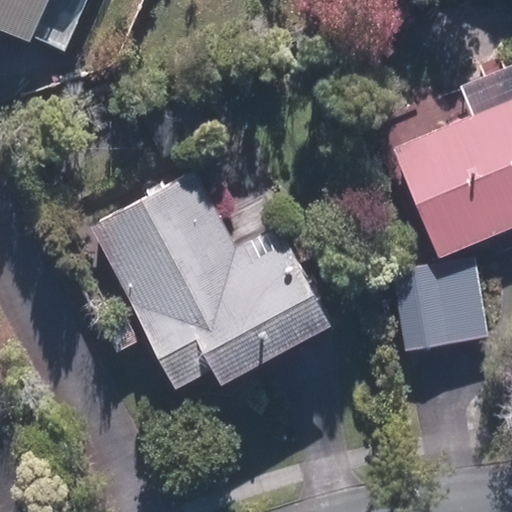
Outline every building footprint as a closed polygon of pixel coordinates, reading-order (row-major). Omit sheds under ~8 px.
[(0,0),(0,20),(79,52),(100,0),(0,0)] [(511,96),(399,143),(444,251),(511,222),(511,96)] [(99,217),(185,378),(223,357),(230,371),(340,312),(288,215),(242,239),(201,163),(99,217)] [(411,344),(493,330),(480,253),(398,267),(411,344)] [(511,331),(501,332),(499,428),(511,427),(511,331)]
